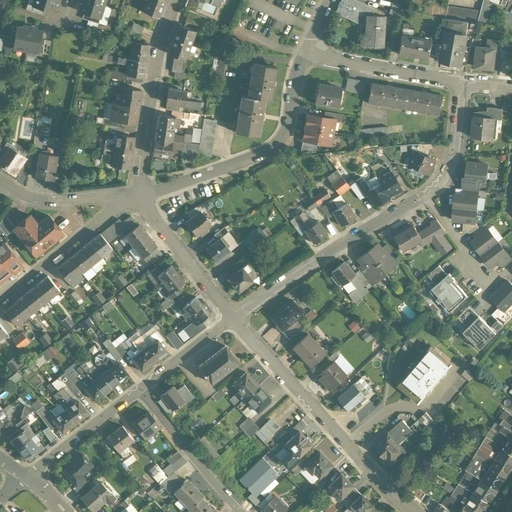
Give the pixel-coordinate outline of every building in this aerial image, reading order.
[(59,1),(55,0),(33,0),(32,6),(44,10),(53,12),(56,3),(58,4),(59,1)] [(103,6),(83,0),(79,0),(79,2),(81,2),(78,11),(83,13),(99,18),(103,6)] [(165,1),(162,0),(146,0),(142,11),(158,18),(165,1)] [(204,0),(204,3),(218,8),(221,2),(222,3),(223,0),(204,0)] [(372,10),(350,0),(343,0),(338,12),(357,22),(360,15),(367,18),(367,16),(371,16),(372,10)] [(491,0),(482,0),(480,12),(477,24),(484,24),(491,0)] [(405,6),(394,3),(390,14),(401,17),(405,6)] [(32,6),(27,5),(26,10),(43,15),(44,10),(32,6)] [(480,12),(447,7),(444,19),(477,24),(480,12)] [(205,18),(188,11),(184,21),(201,28),(205,18)] [(99,18),(83,13),(82,19),(88,21),(98,24),(99,18)] [(371,16),(367,16),(367,18),(360,15),(357,22),(366,26),(366,37),(362,36),(362,46),(382,47),(383,16),(371,16)] [(477,24),(444,19),(442,19),(440,31),(446,32),(466,35),(466,36),(469,36),(469,38),(471,38),(471,37),(473,37),(477,24)] [(98,24),(88,21),(85,30),(96,31),(98,24)] [(144,28),(133,23),(131,29),(141,33),(144,28)] [(195,31),(178,25),(173,40),(190,46),(195,31)] [(26,29),(17,27),(13,49),(26,51),(29,27),(26,27),(26,29)] [(41,31),(32,30),(32,28),(29,27),(26,51),(38,53),(41,31)] [(141,33),(131,29),(128,34),(139,39),(141,33)] [(466,35),(446,32),(444,45),(441,57),(440,62),(460,66),(462,54),(466,36),(466,35)] [(431,41),(401,35),(400,41),(398,52),(397,54),(428,60),(429,55),(431,44),(431,41)] [(190,46),(173,40),(168,54),(185,60),(190,46)] [(400,41),(393,40),(389,51),(398,52),(400,41)] [(495,41),(494,44),(487,43),(486,48),(495,49),(494,52),(500,53),(501,47),(501,41),(495,41)] [(149,44),(132,42),(130,54),(129,59),(146,62),(149,44)] [(437,45),(431,44),(429,55),(435,57),(435,56),(437,45)] [(444,45),(437,44),(437,45),(435,56),(441,57),(444,45)] [(500,59),(511,60),(511,46),(501,47),(500,53),(500,59)] [(486,48),(477,47),(475,67),(492,69),(494,52),(495,49),(486,48)] [(227,53),(214,52),(211,76),(223,78),(227,53)] [(469,55),(462,54),(460,66),(466,67),(469,55)] [(146,62),(129,59),(128,65),(126,75),(143,78),(146,62)] [(185,62),(173,59),(171,72),(172,72),(183,74),(185,62)] [(276,68),(252,64),(247,98),(265,101),(271,102),(276,68)] [(183,74),(172,72),(171,80),(184,82),(185,74),(183,74)] [(124,75),(110,73),(109,79),(123,81),(124,75)] [(365,83),(347,80),(345,92),(363,94),(365,83)] [(443,97),(371,84),(368,103),(369,102),(377,103),(377,104),(394,107),(395,106),(413,110),(431,113),(439,114),(439,115),(440,115),(443,97)] [(76,85),(73,98),(82,99),(82,85),(76,85)] [(341,89),(318,85),(315,103),(338,107),(341,89)] [(141,91),(122,88),(121,95),(117,95),(116,104),(139,107),(141,91)] [(187,92),(169,89),(166,103),(167,103),(179,105),(184,106),(185,100),(187,92)] [(247,98),(241,97),(235,133),(259,137),(265,101),(247,98)] [(80,112),(81,105),(82,99),(73,98),(70,118),(76,119),(78,111),(80,112)] [(200,103),(185,100),(184,106),(199,108),(200,103)] [(116,104),(112,103),(110,120),(110,121),(120,122),(136,124),(139,107),(116,104)] [(487,108),(487,112),(482,113),(474,112),(471,137),(492,140),(494,119),(502,120),(503,109),(487,108)] [(178,111),(166,109),(165,115),(176,117),(179,118),(180,112),(178,111)] [(342,116),(325,113),(324,119),(335,121),(341,123),(342,116)] [(165,115),(159,114),(157,124),(174,127),(176,117),(165,115)] [(324,119),(307,116),(305,128),(332,133),(335,121),(324,119)] [(101,125),(119,128),(120,122),(110,121),(110,120),(102,119),(101,125)] [(204,119),(198,154),(211,156),(216,121),(204,119)] [(50,124),(37,122),(35,134),(48,136),(50,124)] [(174,127),(157,124),(155,138),(172,140),(173,135),(174,127)] [(116,134),(120,135),(121,128),(119,128),(101,125),(101,132),(116,134)] [(332,133),(305,128),(303,141),(330,146),(332,133)] [(388,128),(357,131),(356,141),(389,138),(388,128)] [(120,135),(116,134),(116,136),(113,136),(113,139),(115,139),(114,146),(114,151),(131,154),(134,137),(127,136),(128,133),(123,132),(123,135),(120,135)] [(172,140),(155,138),(152,154),(170,157),(171,148),(172,140)] [(183,142),(172,140),(171,148),(182,150),(183,142)] [(7,142),(0,151),(0,153),(4,156),(10,148),(12,145),(7,142)] [(192,143),(183,142),(182,150),(186,150),(185,155),(190,156),(192,143)] [(433,144),(418,145),(415,151),(424,155),(425,154),(427,154),(429,155),(433,144)] [(316,148),(302,145),(301,152),(315,155),(316,148)] [(4,156),(0,161),(0,164),(14,173),(18,166),(17,165),(23,156),(10,148),(4,156)] [(131,154),(114,151),(113,155),(111,167),(118,168),(118,171),(121,172),(122,168),(129,169),(131,154)] [(424,155),(415,151),(409,164),(413,166),(425,172),(428,173),(434,160),(430,158),(430,156),(429,155),(427,154),(425,154),(424,155)] [(58,157),(39,153),(35,178),(53,181),(58,157)] [(487,164),(467,163),(467,170),(468,172),(468,176),(466,178),(463,178),(462,183),(478,185),(485,185),(486,180),(488,178),(488,172),(487,170),(487,164)] [(425,172),(413,166),(410,172),(423,178),(425,172)] [(390,173),(377,180),(380,184),(388,197),(400,190),(390,173)] [(311,197),(311,198),(317,205),(319,208),(329,200),(328,198),(336,192),(340,197),(350,189),(349,187),(345,181),(340,175),(311,197)] [(349,178),(345,181),(349,187),(353,183),(349,178)] [(368,191),(361,178),(355,182),(364,197),(367,195),(365,192),(368,191)] [(368,191),(365,192),(367,195),(374,207),(389,198),(388,197),(380,184),(368,191)] [(465,195),(455,194),(454,207),(476,210),(477,197),(465,195)] [(317,205),(311,198),(305,203),(310,210),(317,205)] [(335,200),(328,204),(332,211),(339,207),(335,200)] [(339,207),(332,211),(335,215),(340,225),(355,217),(346,202),(339,207)] [(328,219),(335,215),(332,211),(328,204),(320,209),(328,219)] [(195,207),(185,213),(190,219),(199,212),(195,207)] [(476,210),(454,207),(452,220),(463,221),(475,222),(476,210)] [(190,219),(186,223),(187,224),(185,226),(189,231),(191,230),(196,236),(210,224),(209,224),(210,223),(206,217),(205,218),(200,211),(199,212),(190,219)] [(310,225),(302,211),(295,216),(298,220),(303,228),(304,229),(310,225)] [(15,228),(4,215),(0,221),(0,228),(4,234),(6,236),(14,230),(13,229),(15,228)] [(15,228),(13,229),(14,230),(35,257),(62,235),(48,217),(38,225),(30,216),(15,228)] [(131,217),(122,224),(119,220),(102,234),(109,243),(119,235),(125,230),(128,234),(138,226),(131,217)] [(429,223),(432,226),(440,236),(445,232),(435,219),(429,223)] [(303,228),(298,220),(292,224),(301,236),(306,232),(304,229),(303,228)] [(310,225),(304,229),(306,232),(312,243),(326,234),(318,221),(310,225)] [(475,222),(463,221),(462,232),(470,233),(472,232),(478,227),(475,222)] [(412,223),(393,234),(403,251),(418,242),(421,240),(418,234),(412,223)] [(128,234),(125,237),(142,259),(145,256),(157,247),(139,225),(138,226),(128,234)] [(478,227),(472,232),(477,238),(486,231),(482,225),(478,227)] [(224,226),(223,227),(213,235),(217,239),(219,238),(225,233),(228,231),(224,226)] [(432,226),(418,234),(421,240),(418,242),(421,246),(429,240),(440,254),(448,247),(440,236),(432,226)] [(258,229),(243,241),(251,251),(271,236),(265,228),(260,232),(258,229)] [(477,238),(471,242),(481,255),(498,242),(488,229),(486,231),(477,238)] [(125,230),(119,235),(122,239),(125,237),(128,234),(125,230)] [(112,249),(100,235),(89,244),(101,258),(112,249)] [(217,239),(205,249),(215,262),(229,250),(219,238),(217,239)] [(498,242),(481,255),(491,267),(498,262),(507,254),(498,242)] [(4,243),(0,246),(0,274),(8,268),(13,274),(23,267),(4,243)] [(101,258),(89,244),(78,252),(90,267),(101,258)] [(387,256),(378,244),(368,251),(384,271),(393,265),(394,264),(387,256)] [(384,271),(368,251),(358,259),(362,264),(367,271),(374,279),(375,279),(384,271)] [(401,262),(393,251),(387,256),(394,264),(393,265),(394,267),(401,262)] [(90,267),(78,252),(68,261),(79,275),(90,267)] [(507,254),(498,262),(503,268),(511,260),(507,254)] [(148,260),(145,256),(142,259),(139,262),(141,265),(148,260)] [(352,271),(343,260),(329,269),(334,276),(331,277),(334,280),(336,278),(339,282),(345,278),(353,273),(352,271)] [(79,275),(68,261),(57,269),(68,284),(79,275)] [(357,268),(362,275),(367,271),(362,264),(357,268)] [(228,279),(238,292),(252,282),(246,274),(250,270),(246,265),(228,279)] [(161,274),(158,276),(160,280),(165,285),(178,275),(172,266),(161,274)] [(439,266),(429,274),(437,284),(447,275),(439,266)] [(362,275),(357,268),(356,267),(352,271),(353,273),(362,283),(366,279),(362,275)] [(159,271),(153,275),(158,282),(160,280),(158,276),(161,274),(159,271)] [(374,279),(367,271),(362,275),(366,279),(371,285),(376,281),(375,279),(374,279)] [(362,283),(353,273),(345,278),(354,289),(348,294),(354,301),(367,289),(362,283)] [(437,284),(429,274),(427,276),(436,286),(437,284)] [(454,279),(449,274),(447,275),(437,284),(436,286),(429,292),(436,300),(439,304),(439,303),(449,314),(467,297),(453,281),(454,279)] [(165,285),(158,290),(167,301),(168,300),(170,303),(173,301),(172,299),(183,290),(180,287),(185,284),(178,275),(165,285)] [(127,284),(121,276),(117,278),(124,286),(127,284)] [(59,292),(47,277),(36,286),(48,300),(59,292)] [(124,286),(117,278),(114,281),(121,289),(124,286)] [(511,285),(507,281),(491,298),(499,307),(504,311),(505,310),(511,302),(511,285)] [(48,300),(36,286),(26,294),(37,309),(48,300)] [(81,299),(75,292),(71,295),(77,303),(81,299)] [(105,301),(99,293),(95,295),(102,303),(105,301)] [(37,309),(26,294),(15,303),(27,317),(37,309)] [(102,303),(95,295),(92,298),(99,306),(102,303)] [(186,306),(183,308),(185,311),(189,316),(202,306),(196,298),(186,306)] [(175,303),(169,307),(172,311),(184,303),(181,299),(175,303)] [(290,299),(271,317),(276,323),(282,329),(301,311),(290,299)] [(167,301),(159,307),(163,312),(169,307),(175,303),(173,301),(170,303),(168,300),(167,301)] [(27,317),(15,303),(4,312),(16,326),(27,317)] [(184,303),(172,311),(177,317),(185,311),(183,308),(186,306),(184,303)] [(202,306),(189,316),(193,321),(196,325),(201,321),(209,315),(202,306)] [(504,311),(499,307),(491,315),(498,321),(503,325),(511,317),(505,310),(504,311)] [(458,318),(468,328),(477,318),(467,308),(458,318)] [(312,309),(305,315),(310,322),(318,316),(312,309)] [(74,325),(67,317),(64,320),(70,327),(74,325)] [(491,328),(479,317),(477,318),(468,328),(463,333),(480,350),(496,333),(491,328)] [(70,327),(64,320),(61,322),(67,330),(70,327)] [(83,325),(87,330),(93,325),(90,320),(83,325)] [(193,321),(183,329),(191,339),(206,327),(201,321),(196,325),(193,321)] [(498,321),(491,328),(496,333),(504,326),(503,325),(498,321)] [(282,329),(276,323),(274,325),(280,332),(282,329)] [(263,336),(271,343),(281,334),(273,326),(263,336)] [(172,331),(165,336),(176,350),(183,345),(172,331)] [(29,342),(22,333),(17,337),(24,346),(29,342)] [(163,340),(158,333),(152,338),(154,341),(157,339),(160,342),(163,340)] [(52,342),(46,334),(43,336),(49,344),(52,342)] [(307,334),(293,348),(309,366),(324,353),(307,334)] [(49,344),(43,336),(39,339),(46,347),(49,344)] [(24,346),(17,337),(12,341),(19,350),(24,346)] [(126,341),(131,347),(134,344),(130,338),(126,341)] [(142,338),(138,341),(144,349),(148,345),(142,338)] [(118,339),(112,344),(123,358),(129,353),(118,339)] [(154,341),(148,345),(159,359),(168,352),(160,342),(157,339),(154,341)] [(138,341),(134,344),(140,352),(144,349),(138,341)] [(112,344),(107,348),(118,362),(123,358),(112,344)] [(140,352),(134,344),(131,347),(136,355),(140,352)] [(159,359),(148,345),(144,349),(140,352),(151,365),(159,359)] [(224,346),(198,366),(201,370),(200,371),(207,380),(208,379),(211,383),(230,368),(232,369),(237,365),(237,363),(224,346)] [(453,364),(432,346),(398,386),(419,404),(453,364)] [(51,347),(47,350),(53,359),(58,355),(51,347)] [(47,350),(33,361),(39,369),(53,359),(47,350)] [(99,355),(103,361),(107,358),(102,352),(98,354),(99,355)] [(136,355),(132,358),(142,372),(151,365),(140,352),(136,355)] [(319,366),(323,370),(333,362),(329,357),(319,366)] [(113,366),(107,358),(103,361),(109,368),(113,366)] [(20,367),(14,359),(10,361),(16,369),(20,367)] [(16,369),(10,361),(7,364),(13,372),(16,369)] [(100,364),(95,367),(101,375),(109,368),(103,361),(100,364)] [(113,366),(109,368),(120,381),(128,375),(118,362),(113,366)] [(323,370),(316,376),(328,389),(344,375),(333,362),(323,370)] [(73,374),(84,388),(89,384),(83,376),(86,374),(81,367),(73,374)] [(120,381),(109,368),(101,375),(111,388),(120,381)] [(96,378),(90,370),(86,374),(93,381),(96,378)] [(18,373),(12,378),(16,383),(23,378),(18,373)] [(258,386),(246,373),(232,385),(239,392),(245,398),(258,386)] [(84,388),(73,374),(68,378),(82,395),(87,391),(84,388)] [(93,381),(86,374),(83,376),(89,384),(93,381)] [(96,378),(93,381),(103,394),(111,388),(101,375),(96,378)] [(361,376),(353,383),(364,395),(372,387),(361,376)] [(77,398),(82,395),(68,378),(64,381),(77,398)] [(89,384),(84,388),(87,391),(94,401),(103,394),(93,381),(89,384)] [(353,383),(336,398),(347,410),(364,395),(353,383)] [(193,397),(184,385),(176,391),(183,400),(183,401),(185,403),(193,397)] [(270,400),(258,386),(245,398),(253,407),(250,410),(253,414),(270,400)] [(176,391),(173,387),(160,396),(162,399),(171,410),(177,405),(179,407),(185,403),(183,401),(183,400),(176,391)] [(220,389),(211,397),(216,402),(225,394),(220,389)] [(58,393),(63,399),(67,396),(62,390),(58,393)] [(239,392),(230,400),(236,406),(237,405),(245,398),(239,392)] [(73,404),(67,396),(63,399),(69,407),(73,404)] [(245,398),(237,405),(246,414),(250,410),(253,407),(245,398)] [(69,407),(63,399),(60,402),(65,409),(69,407)] [(171,410),(162,399),(158,402),(167,414),(171,410)] [(88,413),(77,400),(73,404),(69,407),(80,420),(88,413)] [(26,402),(21,413),(27,416),(35,410),(31,405),(26,402)] [(51,418),(49,419),(45,413),(47,412),(42,407),(36,412),(50,430),(56,425),(52,420),(51,418)] [(80,420),(69,407),(65,409),(61,413),(71,426),(80,420)] [(55,417),(49,410),(47,412),(45,413),(49,419),(51,418),(52,420),(55,417)] [(18,412),(13,421),(16,424),(27,417),(27,416),(21,413),(18,412)] [(71,426),(61,413),(55,417),(52,420),(56,425),(62,433),(71,426)] [(149,413),(134,425),(145,438),(160,426),(149,413)] [(27,417),(15,426),(18,430),(26,424),(26,425),(30,422),(27,417)] [(3,418),(0,420),(3,424),(0,425),(0,427),(2,430),(8,425),(3,418)] [(248,418),(239,426),(245,432),(253,424),(248,418)] [(197,421),(189,425),(193,433),(201,428),(197,421)] [(260,429),(255,433),(263,443),(277,430),(268,421),(260,429)] [(403,421),(389,434),(396,442),(410,429),(403,421)] [(499,424),(503,427),(511,432),(511,427),(501,421),(499,424)] [(26,425),(26,424),(18,430),(11,435),(14,438),(24,431),(31,439),(35,436),(26,425)] [(253,424),(245,432),(250,438),(259,430),(253,424)] [(429,431),(428,432),(435,438),(442,430),(435,424),(429,431)] [(132,439),(122,426),(107,438),(113,446),(124,460),(131,454),(125,446),(132,439)] [(50,430),(47,427),(42,431),(50,442),(57,438),(50,430)] [(511,432),(503,427),(492,443),(503,450),(508,442),(507,442),(511,434),(511,432)] [(24,431),(14,438),(10,441),(17,449),(31,439),(24,431)] [(299,432),(282,447),(288,453),(279,460),(286,467),(297,456),(297,457),(311,445),(310,444),(312,442),(306,436),(304,438),(299,432)] [(388,433),(374,446),(375,447),(374,448),(386,461),(390,458),(394,462),(405,452),(396,442),(389,434),(388,433)] [(511,434),(507,442),(508,442),(503,450),(511,455),(511,434)] [(107,438),(102,442),(108,449),(113,446),(107,438)] [(485,438),(482,444),(499,456),(503,450),(492,443),(485,438)] [(31,439),(17,449),(23,458),(33,450),(37,448),(34,444),(31,439)] [(220,457),(204,439),(198,444),(215,462),(220,457)] [(42,448),(37,442),(34,444),(37,448),(33,450),(35,453),(42,448)] [(499,456),(482,444),(478,449),(495,461),(499,456)] [(495,461),(478,449),(475,454),(487,462),(492,466),(495,461)] [(177,450),(168,458),(171,463),(172,464),(182,456),(177,450)] [(511,467),(511,455),(503,450),(499,456),(495,461),(510,470),(511,467)] [(310,461),(304,466),(311,474),(313,472),(318,478),(331,465),(319,452),(310,461)] [(126,466),(138,458),(135,453),(123,461),(126,466)] [(82,454),(63,470),(76,485),(76,486),(84,479),(81,475),(92,465),(82,454)] [(487,462),(475,454),(471,460),(472,460),(478,464),(484,468),(487,462)] [(182,456),(172,464),(177,469),(186,461),(182,456)] [(306,457),(297,465),(301,469),(304,466),(310,461),(306,457)] [(261,458),(238,480),(255,497),(278,475),(261,458)] [(478,464),(472,460),(468,466),(475,470),(478,464)] [(510,470),(495,461),(492,466),(489,471),(503,481),(510,470)] [(171,463),(164,469),(169,475),(172,473),(177,469),(172,464),(171,463)] [(301,469),(297,465),(292,470),(296,474),(301,469)] [(475,470),(468,466),(465,471),(467,472),(473,476),(481,481),(482,481),(485,477),(475,470)] [(503,481),(489,471),(485,477),(482,481),(497,491),(503,481)] [(467,472),(461,480),(467,484),(473,476),(467,472)] [(182,483),(172,473),(169,475),(154,487),(163,497),(171,489),(174,492),(182,483)] [(341,474),(328,486),(334,491),(331,494),(337,500),(340,497),(340,498),(344,494),(353,486),(341,474)] [(84,479),(76,486),(76,485),(73,488),(77,493),(78,493),(88,484),(84,479)] [(202,495),(186,479),(182,483),(174,492),(190,508),(200,497),(202,495)] [(467,484),(461,480),(458,485),(464,489),(467,484)] [(115,497),(100,481),(92,489),(82,498),(81,498),(92,510),(105,498),(109,503),(115,497)] [(482,481),(481,481),(473,494),(488,505),(497,491),(482,481)] [(453,491),(457,485),(453,482),(449,488),(453,491)] [(88,484),(78,493),(82,498),(92,489),(88,484)] [(451,496),(458,501),(461,495),(465,490),(464,489),(458,485),(457,485),(453,491),(450,496),(451,496)] [(353,486),(344,494),(349,498),(357,491),(353,486)] [(357,491),(349,498),(353,503),(361,495),(357,491)] [(483,511),(488,505),(473,494),(469,500),(466,506),(475,511),(483,511)] [(278,501),(273,495),(259,509),(262,511),(281,511),(283,511),(285,508),(284,509),(277,501),(278,501)] [(372,506),(361,495),(353,503),(347,509),(350,511),(351,511),(353,510),(355,511),(356,510),(357,511),(366,511),(372,506)] [(469,500),(461,495),(458,501),(461,503),(466,506),(469,500)] [(451,496),(448,501),(451,503),(454,505),(458,501),(451,496)] [(215,511),(200,497),(190,508),(188,509),(190,511),(215,511)] [(124,500),(113,510),(114,511),(119,511),(125,507),(128,504),(124,500)] [(379,511),(385,507),(378,500),(372,506),(366,511),(379,511)]
